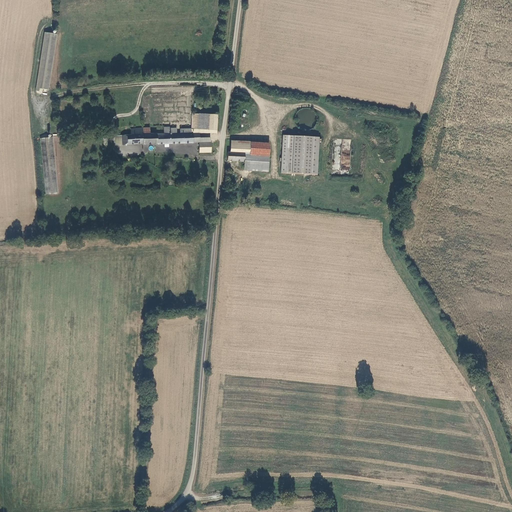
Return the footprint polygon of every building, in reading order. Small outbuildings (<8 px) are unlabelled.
[(44,30),(43,35),(49,35),(50,49),(50,59),(51,63),(56,32),(44,30)] [(47,88),(51,63),(50,59),(50,49),(49,35),(43,35),(35,89),(38,90),(38,87),(47,88)] [(207,125),(207,111),(189,111),(190,126),(190,130),(197,130),(197,126),(207,125)] [(215,111),(207,111),(207,125),(216,125),(215,111)] [(121,143),(142,142),(142,131),(142,127),(125,129),(125,133),(120,134),(121,143)] [(197,139),(197,130),(190,130),(182,130),(142,131),(142,142),(192,140),(191,139),(197,139)] [(56,191),(50,136),(39,137),(45,192),(56,191)] [(293,136),(282,136),(280,173),(292,174),(293,136)] [(318,137),(293,136),(292,174),(317,174),(318,137)] [(210,150),(209,140),(198,141),(199,151),(210,150)] [(250,153),(251,142),(231,142),(231,152),(245,153),(250,153)] [(269,143),(251,142),(250,153),(250,163),(245,162),(244,168),(268,169),(269,143)] [(231,152),(228,152),(227,162),(245,162),(245,153),(231,152)] [(341,162),(341,166),(343,166),(343,171),(349,171),(349,162),(341,162)]
